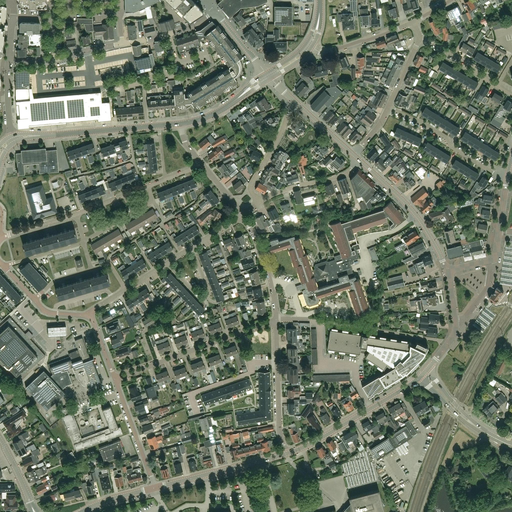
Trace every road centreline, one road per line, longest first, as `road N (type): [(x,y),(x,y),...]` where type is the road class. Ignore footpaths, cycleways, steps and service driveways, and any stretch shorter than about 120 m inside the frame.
road 1 (residential): [(0,238),(202,164)]
road 2 (residential): [(90,312),(242,215)]
road 3 (residential): [(114,379),(276,319)]
road 4 (tertiary): [(285,454),(419,377)]
road 5 (residential): [(388,106),(506,180)]
road 6 (tertiary): [(154,488),(285,454)]
road 7 (residential): [(285,454),(276,319)]
